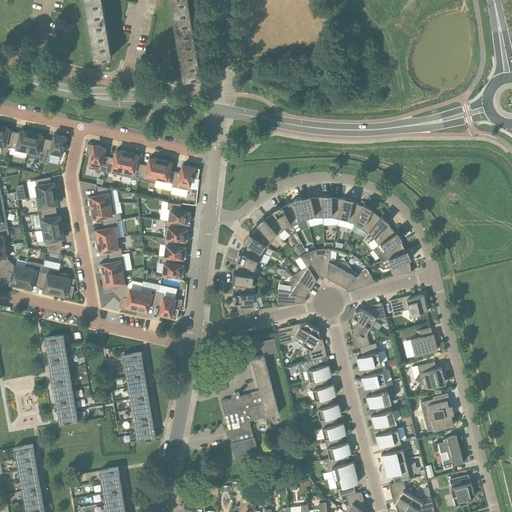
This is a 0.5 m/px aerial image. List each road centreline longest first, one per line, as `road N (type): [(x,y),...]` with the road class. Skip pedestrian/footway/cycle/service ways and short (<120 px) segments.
road 1 (residential): [(435,275),(408,215),(360,182),(305,178),(239,214),(207,214)]
road 2 (residential): [(494,511),(435,275)]
road 3 (secondary): [(219,110),(0,76)]
road 4 (residential): [(379,511),(326,302)]
road 5 (secondary): [(219,110),(327,130),(430,123)]
road 6 (residential): [(97,326),(70,174),(80,128)]
road 7 (residential): [(162,511),(192,347)]
road 8 (residential): [(214,156),(80,128)]
road 9 (residential): [(194,334),(326,302)]
road 10 (residential): [(194,334),(207,214)]
